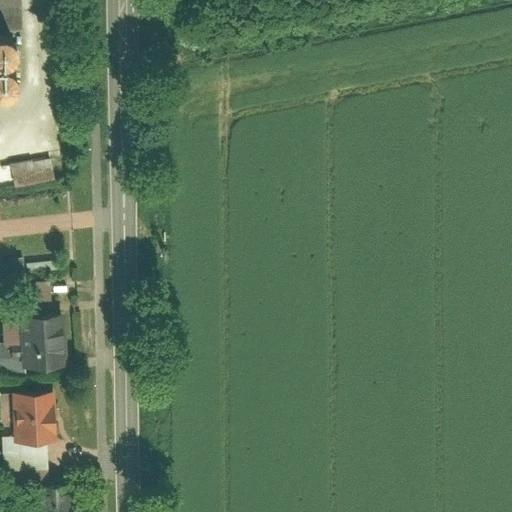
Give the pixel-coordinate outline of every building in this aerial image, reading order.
[(27,160),(32,183),(54,178),(49,155),(27,160)] [(54,256),(24,261),(26,271),(56,266),(54,256)] [(15,296),(46,296),(47,278),(15,278),(15,296)] [(56,307),(11,310),(14,360),(59,357),(56,307)] [(0,376),(0,430),(29,429),(40,428),(36,374),(0,376)] [(0,430),(0,468),(0,472),(20,471),(32,470),(29,429),(0,430)] [(55,469),(20,471),(23,510),(57,508),(55,469)]
